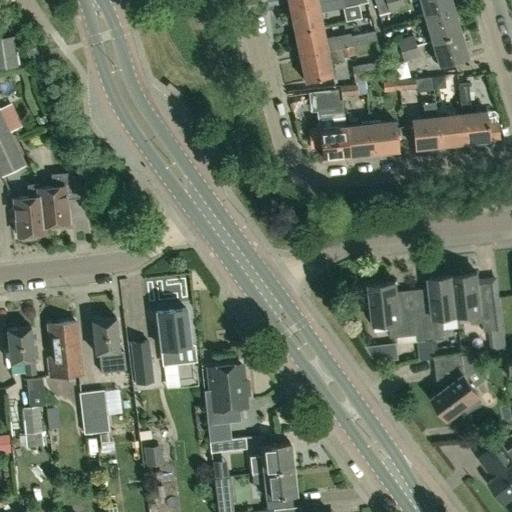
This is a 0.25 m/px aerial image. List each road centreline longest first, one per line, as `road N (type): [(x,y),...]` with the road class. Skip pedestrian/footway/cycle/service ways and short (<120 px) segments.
road 1 (residential): [(511,157),(302,172),(289,157),(251,0)]
road 2 (tertiary): [(428,511),(270,283)]
road 3 (tertiary): [(252,296),(414,511)]
road 4 (residential): [(270,283),(352,238),(511,220)]
road 5 (tertiary): [(83,0),(121,113),(194,216)]
road 6 (tertiary): [(212,202),(139,101),(97,0)]
road 7 (residential): [(0,274),(121,260),(194,216)]
